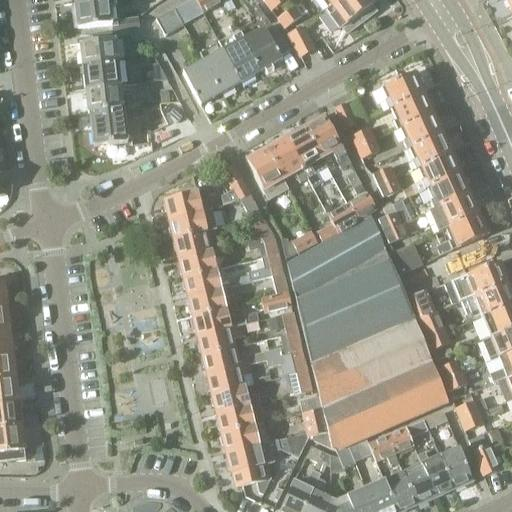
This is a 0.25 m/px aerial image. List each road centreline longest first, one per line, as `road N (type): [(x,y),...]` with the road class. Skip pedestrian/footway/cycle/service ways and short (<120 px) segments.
road 1 (residential): [(442,14),(212,145),(46,224)]
road 2 (residential): [(82,489),(46,224)]
road 3 (residential): [(46,224),(15,0)]
road 4 (secondary): [(511,150),(442,14)]
road 5 (residential): [(82,489),(148,483),(177,491),(203,511)]
